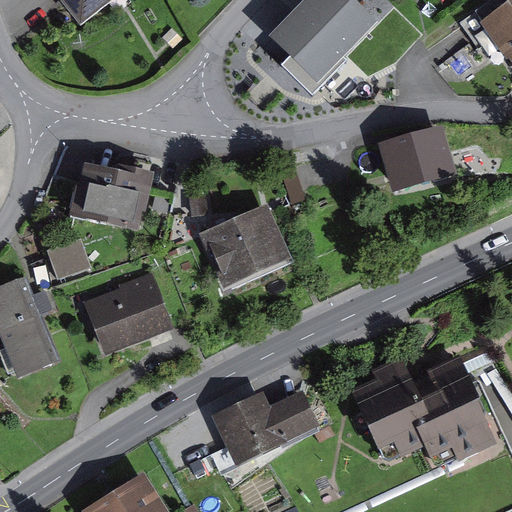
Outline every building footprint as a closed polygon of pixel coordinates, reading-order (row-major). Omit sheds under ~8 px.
[(62,0),(82,25),(114,0),(62,0)] [(392,24),(367,0),(317,0),(285,34),(322,69),(343,47),(357,60),(392,24)] [(511,0),(479,22),(511,71),(511,0)] [(453,168),(441,127),(378,145),(389,186),(453,168)] [(102,216),(145,224),(156,171),(118,164),(115,179),(87,174),(80,206),(103,210),(102,216)] [(267,197),(200,223),(221,279),(289,253),(267,197)] [(154,268),(83,292),(103,350),(174,326),(154,268)] [(18,369),(55,354),(23,270),(0,279),(0,325),(1,325),(18,369)] [(433,463),(499,435),(463,350),(428,365),(431,372),(416,379),(404,352),(374,365),(379,374),(354,385),(386,459),(425,443),(433,463)] [(236,461),(319,419),(303,386),(271,402),(263,385),(211,411),(236,461)] [(169,511),(143,466),(83,501),(89,511),(169,511)] [(202,511),(195,501),(178,511),(177,511),(202,511)]
